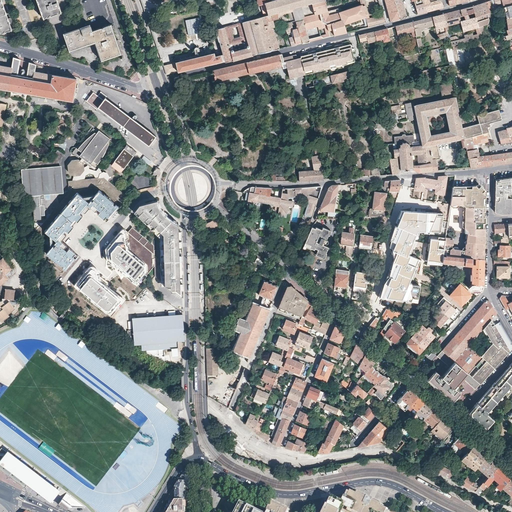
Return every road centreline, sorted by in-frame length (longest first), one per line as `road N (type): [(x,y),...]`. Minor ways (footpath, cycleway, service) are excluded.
road 1 (residential): [(193,164),(165,79),(388,24)]
road 2 (residential): [(491,168),(215,182)]
road 3 (residential): [(198,455),(185,379),(183,206)]
road 4 (secondary): [(422,500),(372,481),(278,493),(198,455)]
road 5 (residential): [(146,84),(0,43)]
road 6 (residential): [(171,188),(134,199),(63,283)]
road 7 (residential): [(231,408),(288,271)]
road 8 (residential): [(282,444),(336,313)]
road 9 (unknown): [(365,179),(346,317)]
